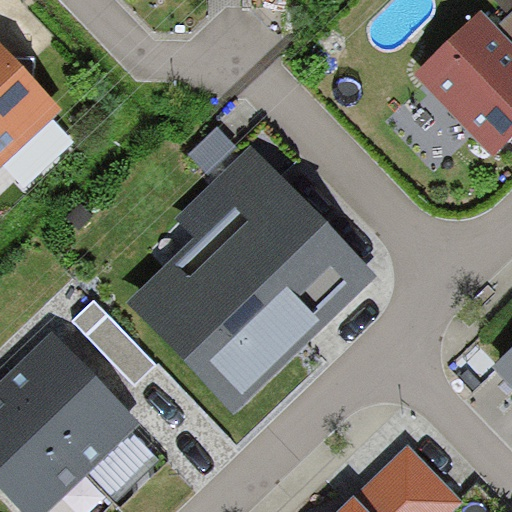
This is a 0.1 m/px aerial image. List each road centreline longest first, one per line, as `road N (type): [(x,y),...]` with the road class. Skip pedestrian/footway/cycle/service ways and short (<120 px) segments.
road 1 (residential): [(89,0),(143,49),(242,71),(448,265)]
road 2 (residential): [(376,344),(207,511)]
road 3 (residential): [(376,344),(511,485)]
